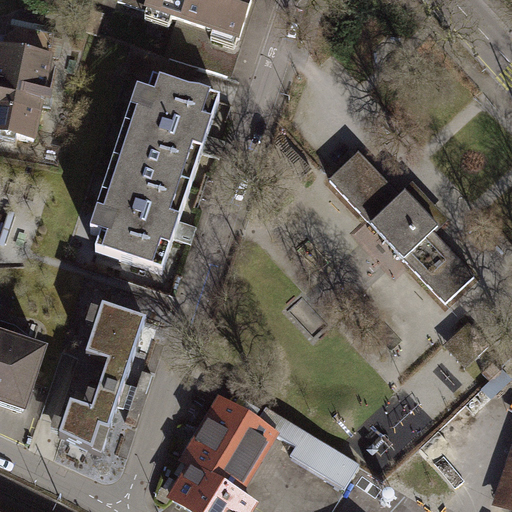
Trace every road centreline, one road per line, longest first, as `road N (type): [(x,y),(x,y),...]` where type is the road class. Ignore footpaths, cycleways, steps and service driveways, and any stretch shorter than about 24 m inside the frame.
road 1 (residential): [(125,511),(295,0)]
road 2 (unknown): [(405,511),(511,397)]
road 3 (residential): [(0,451),(118,511)]
